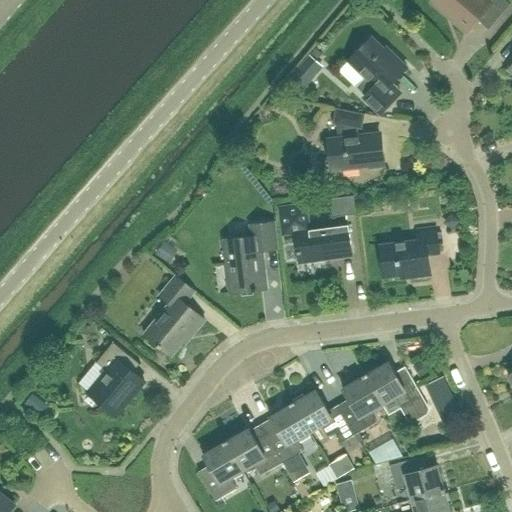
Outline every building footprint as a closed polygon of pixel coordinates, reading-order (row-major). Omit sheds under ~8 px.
[(433,0),(431,3),(466,33),(476,21),(488,31),(510,5),(503,0),(433,0)] [(390,57),(371,38),(348,61),(375,87),(365,97),(381,113),(397,96),(388,87),(407,68),(392,54),(390,57)] [(308,53),(287,79),(300,91),(322,65),(308,53)] [(365,114),(335,108),(332,124),(336,124),(338,138),(328,139),(332,170),(362,166),(362,164),(369,163),(369,167),(384,165),(380,133),(358,136),(357,129),(361,130),(365,114)] [(356,214),(353,195),(330,199),(332,217),(356,214)] [(352,254),(348,224),(308,229),(305,204),(279,207),(283,233),(294,231),(298,261),(352,254)] [(276,249),(273,222),(250,225),(252,237),(223,241),(230,293),(252,290),(252,292),(266,290),(261,251),(276,249)] [(439,254),(436,227),(415,230),(416,240),(380,244),(383,277),(410,274),(410,277),(431,275),(428,255),(439,254)] [(166,247),(161,257),(179,265),(183,255),(166,247)] [(193,291),(174,276),(158,296),(168,303),(143,334),(170,356),(188,333),(191,336),(204,320),(183,303),(193,291)] [(139,364),(112,342),(94,363),(105,372),(87,394),(115,416),(143,382),(133,373),(139,364)] [(403,343),(401,353),(421,358),(423,348),(403,343)] [(388,363),(365,375),(381,403),(393,396),(400,408),(401,407),(410,422),(429,410),(425,404),(426,403),(404,366),(393,372),(388,363)] [(369,410),(381,403),(365,375),(342,389),(348,399),(338,404),(355,434),(376,421),(369,410)] [(341,442),(355,434),(338,404),(327,410),(315,390),(292,403),(309,432),(321,425),(327,435),(334,431),(341,442)] [(298,438),(309,432),(292,403),(270,415),(276,425),(264,432),(281,461),(303,449),(298,438)] [(225,442),(242,470),(255,463),(261,473),(281,461),(264,432),(255,437),(249,428),(225,442)] [(242,470),(225,442),(203,454),(209,465),(198,471),(215,500),(237,488),(231,477),(242,470)] [(411,500),(443,492),(436,466),(425,469),(421,457),(389,466),(396,490),(408,487),(411,500)] [(321,472),(328,488),(343,481),(335,465),(321,472)] [(448,511),(443,492),(411,500),(414,511),(448,511)] [(10,511),(15,506),(0,494),(0,511),(10,511)]
